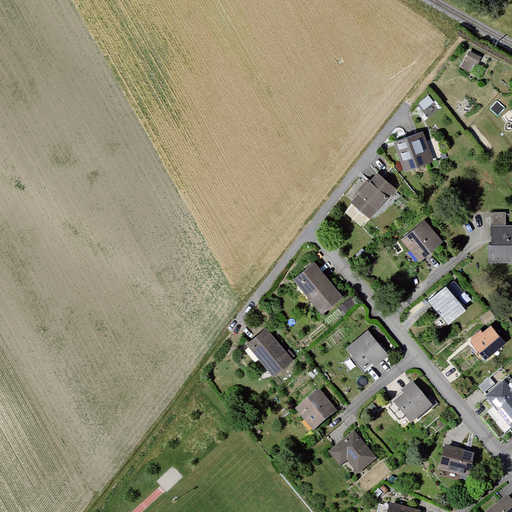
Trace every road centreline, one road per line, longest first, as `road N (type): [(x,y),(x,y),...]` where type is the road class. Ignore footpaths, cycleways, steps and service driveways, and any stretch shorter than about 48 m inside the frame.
road 1 (residential): [(309,230),(511,471)]
road 2 (track): [(232,330),(91,511)]
